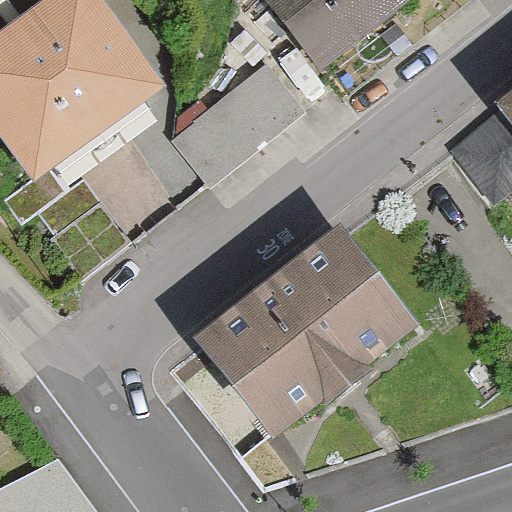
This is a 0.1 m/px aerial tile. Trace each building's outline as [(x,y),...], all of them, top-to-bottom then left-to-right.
[(101,0),(34,0),(0,25),(0,136),(32,179),(163,83),(101,0)] [(266,0),(317,62),(394,0),(266,0)] [(177,146),(208,189),(270,144),(239,102),(177,146)] [(511,103),(436,164),(479,218),(511,191),(511,103)] [(50,169),(5,204),(23,226),(39,214),(86,274),(132,240),(99,198),(93,203),(78,184),(68,192),(50,169)] [(335,251),(191,361),(268,460),(411,349),(335,251)] [(79,511),(56,467),(0,494),(0,511),(79,511)]
